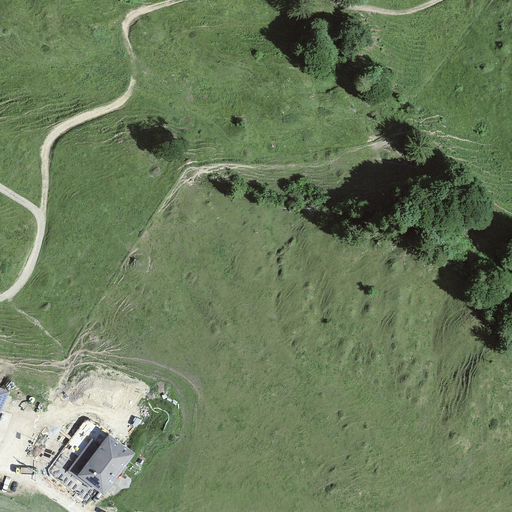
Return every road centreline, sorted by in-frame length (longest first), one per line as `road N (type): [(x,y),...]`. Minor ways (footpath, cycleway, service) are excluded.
road 1 (track): [(189,0),(125,18),(135,82),(123,101),(67,124),(47,143),(40,216)]
road 2 (track): [(32,480),(69,418),(101,413),(130,429)]
